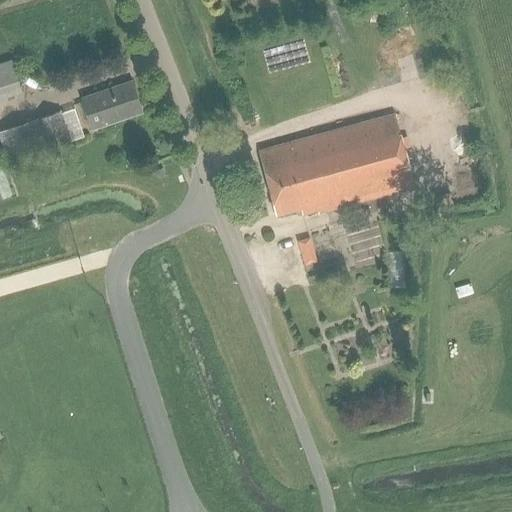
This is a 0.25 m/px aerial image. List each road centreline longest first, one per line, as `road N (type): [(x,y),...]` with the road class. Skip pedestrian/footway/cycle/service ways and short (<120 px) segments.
road 1 (unclassified): [(217,205),(135,244),(118,271),(186,511)]
road 2 (residential): [(298,421),(217,205)]
road 3 (residential): [(217,205),(138,0)]
